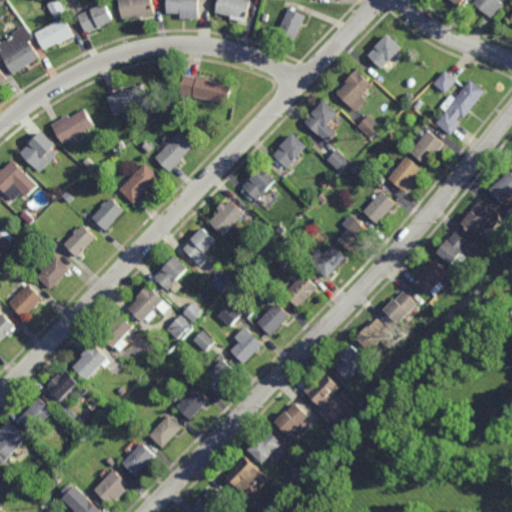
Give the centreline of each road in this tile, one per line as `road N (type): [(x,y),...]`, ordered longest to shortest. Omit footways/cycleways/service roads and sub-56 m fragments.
road 1 (residential): [(383,0),(0,397)]
road 2 (residential): [(511,113),(416,231),(150,511)]
road 3 (residential): [(302,82),(236,53),(162,45),(82,72),(0,128)]
road 4 (residential): [(401,0),(432,27),(511,60)]
